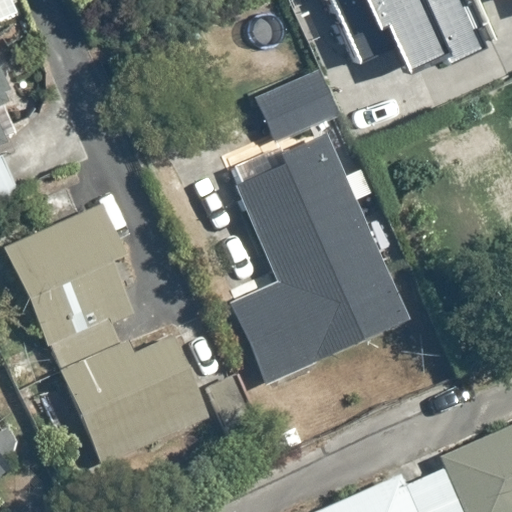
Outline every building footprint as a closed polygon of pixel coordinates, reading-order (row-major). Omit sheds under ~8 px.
[(324,0),(353,64),(386,50),(394,68),(435,50),(442,65),(479,48),(458,0),(324,0)] [(317,67),(251,97),(273,145),(339,115),(317,67)] [(276,284),(227,305),(264,387),(408,322),(323,136),(276,157),(281,168),(233,189),(276,284)] [(99,469),(208,421),(170,336),(131,353),(118,324),(132,318),(108,264),(121,258),(98,206),(1,249),(45,349),(48,347),(59,371),(55,372),(99,469)] [(511,511),(511,426),(438,459),(443,470),(461,511),(511,511)] [(461,511),(443,470),(401,488),(411,511),(461,511)] [(411,511),(401,488),(396,477),(316,511),(411,511)]
